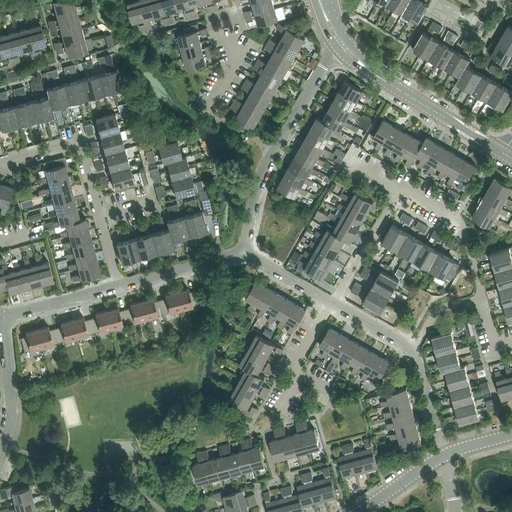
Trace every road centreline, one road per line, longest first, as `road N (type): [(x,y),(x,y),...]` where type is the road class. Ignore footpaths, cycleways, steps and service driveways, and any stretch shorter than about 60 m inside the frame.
road 1 (residential): [(0,161),(79,140),(119,285)]
road 2 (residential): [(275,149),(207,109),(236,59),(230,41)]
road 3 (tertiary): [(504,152),(374,73)]
road 4 (residential): [(482,299),(461,220),(400,186)]
road 5 (residential): [(0,452),(11,417),(1,315)]
road 6 (residential): [(333,303),(400,186)]
road 7 (residential): [(119,285),(243,250)]
road 8 (residential): [(1,315),(119,285)]
road 9 (residential): [(330,391),(293,369),(332,302)]
